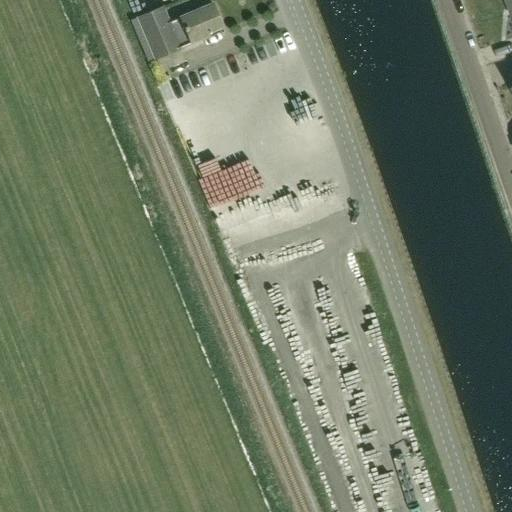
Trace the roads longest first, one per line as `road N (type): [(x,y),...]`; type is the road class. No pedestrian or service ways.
road 1 (unclassified): [(471,511),(292,0)]
road 2 (residential): [(511,185),(446,0)]
